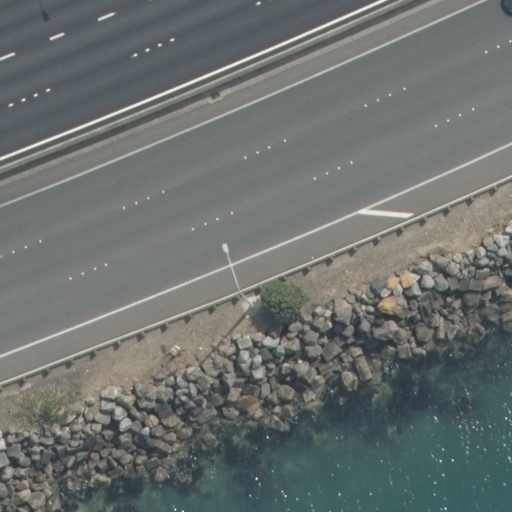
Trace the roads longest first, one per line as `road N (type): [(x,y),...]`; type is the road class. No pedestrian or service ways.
road 1 (motorway): [(511,28),(319,118),(0,244)]
road 2 (motorway): [(0,106),(274,0)]
